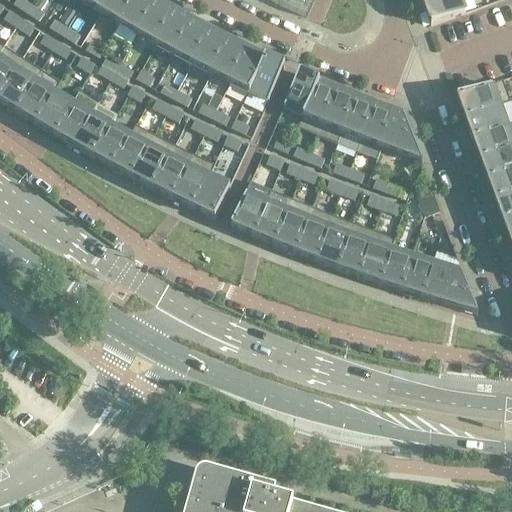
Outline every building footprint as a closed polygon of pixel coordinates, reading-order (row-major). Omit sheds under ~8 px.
[(17,0),(13,7),(25,16),(31,7),(19,0),(17,0)] [(110,0),(85,0),(83,5),(100,16),(110,0)] [(134,0),(110,0),(100,16),(118,27),(134,0)] [(156,3),(150,0),(134,0),(118,27),(136,37),(156,3)] [(441,0),(422,7),(430,28),(464,15),(475,11),(470,0),(441,0)] [(174,13),(156,3),(136,37),(155,47),(174,13)] [(58,25),(67,30),(78,12),(70,6),(58,25)] [(31,7),(25,16),(38,24),(43,16),(31,7)] [(192,23),(174,13),(155,47),(173,57),(192,23)] [(21,22),(9,14),(3,22),(15,31),(21,22)] [(21,22),(15,31),(28,39),(33,31),(21,22)] [(49,31),(61,39),(67,30),(58,25),(54,22),(49,31)] [(210,32),(192,23),(173,57),(192,67),(210,32)] [(67,30),(61,39),(74,47),(79,38),(67,30)] [(228,42),(210,32),(192,67),(210,77),(228,42)] [(57,46),(44,38),(39,46),(52,54),(57,46)] [(246,51),(228,42),(210,77),(229,86),(246,51)] [(85,53),(98,61),(103,52),(90,45),(85,53)] [(57,46),(52,54),(65,62),(70,54),(57,46)] [(0,94),(22,61),(3,49),(0,54),(0,94)] [(264,60),(246,51),(229,86),(248,95),(264,60)] [(106,59),(102,68),(115,75),(119,67),(106,59)] [(94,68),(81,60),(76,69),(89,76),(94,68)] [(267,104),(284,69),(264,60),(248,95),(267,104)] [(40,73),(22,61),(0,94),(0,104),(14,114),(40,73)] [(119,67),(115,75),(128,83),(132,74),(119,67)] [(115,75),(102,68),(97,76),(110,84),(115,75)] [(53,95),(60,85),(40,73),(14,114),(34,126),(53,95)] [(135,82),(148,90),(153,81),(140,73),(135,82)] [(115,75),(110,84),(123,91),(128,83),(115,75)] [(318,84),(298,75),(282,111),(301,120),(318,84)] [(502,82),(456,99),(464,120),(510,103),(502,82)] [(337,92),(318,84),(301,120),(297,130),(317,139),(337,92)] [(160,96),(173,103),(178,94),(164,87),(160,96)] [(144,97),(131,89),(127,98),(140,105),(144,97)] [(355,99),(337,92),(317,139),(337,147),(342,136),(355,99)] [(178,94),(173,103),(186,110),(191,101),(178,94)] [(72,106),(53,95),(34,126),(53,138),(72,106)] [(72,106),(53,138),(72,149),(91,117),(96,108),(77,97),(72,106)] [(342,136),(337,147),(356,155),(360,143),(375,107),(355,99),(342,136)] [(169,110),(156,103),(151,112),(165,119),(169,110)] [(511,109),(510,103),(464,120),(471,140),(511,125),(511,109)] [(198,115),(211,122),(215,113),(202,106),(198,115)] [(360,143),(356,155),(376,162),(380,151),(394,114),(375,107),(360,143)] [(91,117),(72,149),(92,160),(110,128),(115,119),(96,108),(91,117)] [(169,110),(165,119),(178,126),(182,117),(169,110)] [(215,113),(211,122),(225,129),(229,120),(215,113)] [(403,118),(394,114),(380,151),(421,166),(403,118)] [(231,131),(244,137),(248,129),(235,122),(231,131)] [(208,129),(194,123),(190,132),(203,138),(208,129)] [(511,125),(471,140),(479,161),(511,148),(511,125)] [(154,138),(134,127),(129,138),(112,171),(132,181),(154,138)] [(129,138),(110,128),(92,160),(112,171),(129,138)] [(208,129),(203,138),(217,145),(221,136),(208,129)] [(174,148),(154,138),(132,181),(152,192),(174,148)] [(241,145),(227,138),(223,147),(236,154),(241,145)] [(273,150),(286,157),(290,147),(277,141),(273,150)] [(194,158),(174,148),(152,192),(172,202),(194,158)] [(511,148),(479,161),(486,181),(511,171),(511,148)] [(292,159),(306,165),(310,156),(296,150),(292,159)] [(310,156),(306,165),(320,171),(324,161),(310,156)] [(214,168),(194,158),(172,202),(192,212),(209,179),(214,168)] [(283,164),(269,158),(266,167),(279,173),(283,164)] [(303,172),(289,166),(285,176),(299,182),(303,172)] [(332,175),(346,181),(349,171),(336,166),(332,175)] [(349,171),(346,181),(360,186),(363,177),(349,171)] [(511,171),(486,181),(494,201),(511,194),(511,171)] [(303,172),(299,182),(313,187),(317,178),(303,172)] [(229,188),(209,179),(192,212),(214,221),(229,188)] [(372,191),(386,196),(390,186),(375,181),(372,191)] [(343,188),(329,183),(325,192),(339,198),(343,188)] [(250,184),(230,229),(251,238),(270,193),(250,184)] [(390,186),(386,196),(400,201),(404,191),(390,186)] [(343,188),(339,198),(353,203),(357,194),(343,188)] [(430,190),(414,196),(418,205),(426,202),(433,200),(430,190)] [(292,202),(270,193),(251,238),(272,247),(292,202)] [(511,194),(494,201),(501,222),(511,217),(511,194)] [(383,203),(369,198),(366,208),(380,213),(383,203)] [(433,200),(426,202),(431,217),(439,215),(439,214),(433,200)] [(292,202),(272,247),(293,255),(306,221),(310,210),(292,202)] [(426,202),(418,205),(423,220),(431,217),(426,202)] [(383,203),(380,213),(394,218),(398,208),(383,203)] [(293,255),(314,264),(332,218),(310,210),(306,221),(293,255)] [(511,217),(501,222),(509,242),(511,240),(511,217)] [(352,226),(332,218),(314,264),(335,272),(352,226)] [(373,233),(352,226),(335,272),(357,279),(373,233)] [(394,241),(373,233),(357,279),(378,287),(390,252),(394,241)] [(411,259),(390,252),(378,287),(399,294),(411,259)] [(432,265),(411,259),(399,294),(421,301),(432,265)] [(453,272),(432,265),(421,301),(442,308),(453,272)] [(461,275),(453,272),(442,308),(476,318),(461,275)] [(195,477),(185,511),(317,511),(272,499),(274,491),(206,471),(203,472),(198,474),(195,477)]
